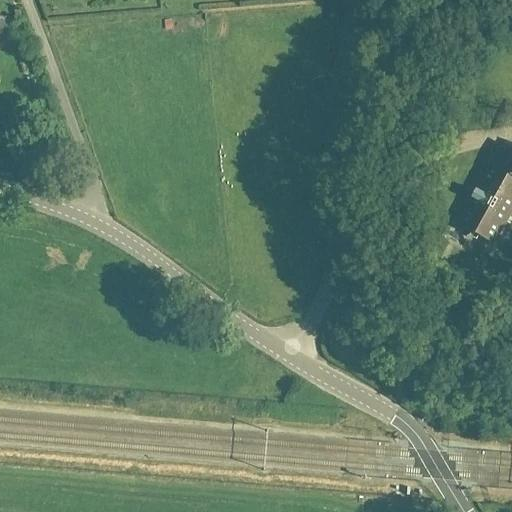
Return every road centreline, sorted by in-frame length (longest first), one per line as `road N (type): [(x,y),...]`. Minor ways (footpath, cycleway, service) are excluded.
road 1 (unclassified): [(290,356),(335,258),(331,129),(353,0)]
road 2 (tertiary): [(290,356),(103,226),(0,187)]
road 3 (tertiary): [(463,511),(402,420),(290,356)]
